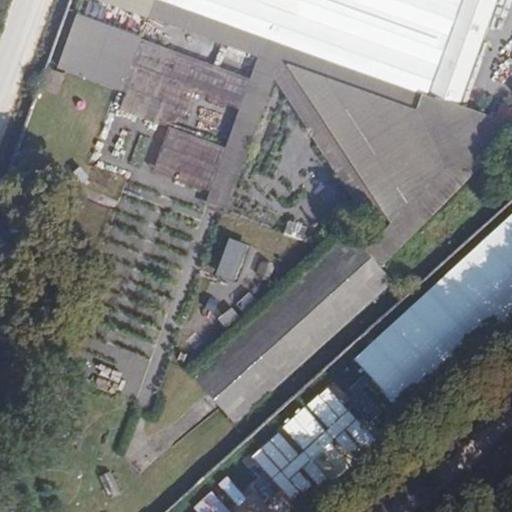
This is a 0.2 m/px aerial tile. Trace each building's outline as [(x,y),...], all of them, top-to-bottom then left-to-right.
[(153,0),(465,112),(503,0),(153,0)] [(484,144),(468,158),(477,169),(494,155),(484,144)] [(393,281),(352,236),(194,376),(233,422),(393,281)] [(231,237),(218,273),(238,281),(252,245),(231,237)] [(116,472),(102,474),(105,495),(119,493),(116,472)]
